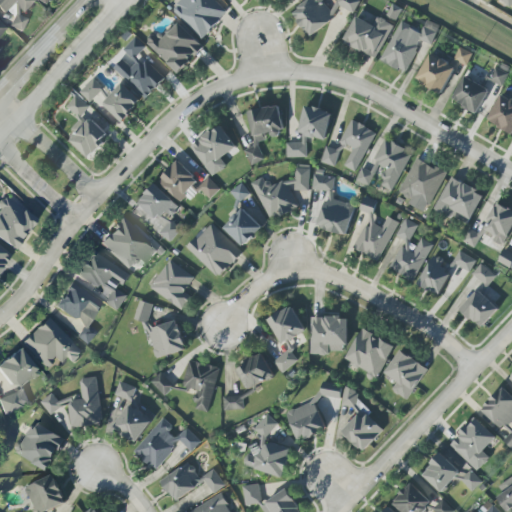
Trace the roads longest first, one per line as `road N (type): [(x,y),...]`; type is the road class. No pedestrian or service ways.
road 1 (residential): [(263,74),(205,96),(169,126),(76,220),(0,323)]
road 2 (residential): [(226,323),(266,286),(322,273),(439,336),(475,371)]
road 3 (residential): [(511,173),(364,92),(319,77),(263,74)]
road 4 (residential): [(339,511),(511,332)]
road 5 (secondary): [(0,133),(128,0)]
road 6 (residential): [(97,197),(0,99)]
